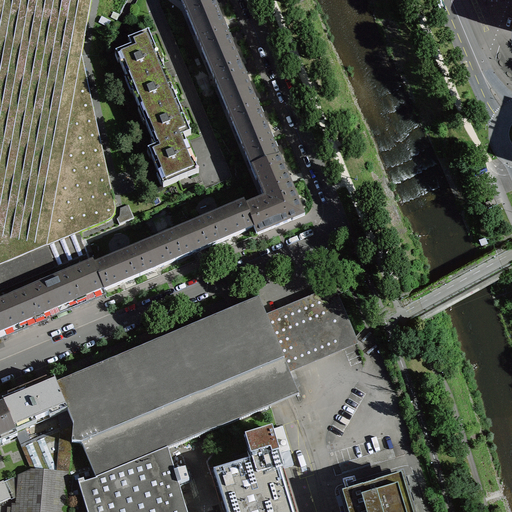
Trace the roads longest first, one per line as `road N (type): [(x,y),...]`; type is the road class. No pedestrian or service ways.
road 1 (residential): [(0,373),(334,226)]
road 2 (residential): [(246,0),(334,226)]
